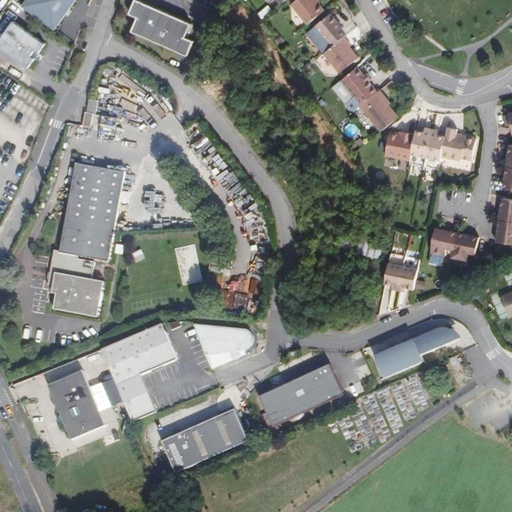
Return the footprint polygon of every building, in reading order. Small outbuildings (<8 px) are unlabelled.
[(55,30),(76,0),(26,0),(22,6),(55,30)] [(193,23),(139,0),(135,0),(130,14),(138,17),(132,31),(151,39),(153,35),(156,39),(166,44),(171,43),(174,49),(189,55),(195,41),(186,37),(193,23)] [(297,0),(292,4),(308,24),(325,10),(319,3),(316,0),(297,0)] [(342,29),(344,28),(332,13),(312,29),(322,41),(320,43),(326,51),(344,36),(346,35),(342,29)] [(46,44),(14,21),(0,40),(0,47),(28,67),(46,44)] [(322,41),(312,29),(310,31),(320,43),(322,41)] [(156,39),(153,35),(151,39),(174,49),(171,43),(166,44),(156,39)] [(349,42),(344,36),(326,51),(324,52),(341,73),(359,57),(350,47),(349,48),(346,45),(348,43),(349,42)] [(370,81),(365,75),(358,66),(341,80),(352,94),(351,95),(353,98),(345,104),(352,112),(360,105),(378,91),(370,81)] [(399,116),(389,105),(391,103),(380,89),(378,91),(360,105),(381,131),(399,116)] [(96,115),(99,100),(90,99),(87,113),(86,113),(84,127),(91,128),(94,114),(96,115)] [(116,132),(118,119),(104,116),(101,130),(116,132)] [(473,160),(477,138),(457,134),(458,129),(448,127),(446,137),(442,157),(459,160),(462,158),(473,160)] [(442,157),(446,137),(438,135),(439,133),(425,130),(425,132),(416,130),(415,134),(410,160),(409,164),(439,170),(442,157)] [(410,160),(415,134),(406,132),(406,135),(399,133),(390,131),(385,155),(410,160)] [(110,262),(126,172),(77,163),(61,252),(55,251),(50,280),(51,280),(50,284),(53,286),(55,286),(53,293),(57,294),(54,309),(99,318),(106,281),(87,278),(75,276),(77,266),(79,256),(110,262)] [(511,198),(503,197),(497,240),(511,242),(511,198)] [(454,250),(457,233),(435,228),(430,253),(445,256),(447,249),(454,250)] [(479,237),(457,233),(454,250),(452,257),(467,260),(468,253),(475,254),(479,237)] [(385,244),(347,234),(343,250),(381,258),(385,244)] [(195,246),(175,250),(183,284),(202,280),(195,246)] [(421,259),(391,253),(389,263),(385,283),(393,285),(393,287),(399,288),(406,289),(407,288),(415,289),(419,270),(421,259)] [(87,278),(89,268),(77,266),(75,276),(87,278)] [(231,284),(232,270),(212,268),(211,283),(231,284)] [(259,313),(264,280),(251,278),(248,293),(224,289),(221,307),(259,313)] [(511,291),(501,296),(510,317),(511,316),(511,291)] [(182,326),(180,322),(168,324),(172,331),(182,326)] [(254,343),(254,341),(254,339),(254,337),(254,336),(253,335),(253,334),(251,333),(250,331),(249,331),(247,330),(245,329),(243,329),(194,324),(208,356),(218,357),(222,366),(248,355),(246,350),(247,350),(248,349),(250,348),(251,348),(252,346),(253,345),(253,344),(254,343)] [(168,332),(165,325),(159,327),(162,335),(168,332)] [(167,366),(176,362),(178,356),(173,343),(174,343),(170,333),(169,334),(168,332),(162,335),(159,327),(104,350),(133,422),(158,412),(144,375),(154,371),(153,370),(166,364),(167,366)] [(437,329),(376,356),(378,361),(375,363),(382,379),(425,361),(422,355),(449,343),(448,340),(457,336),(454,329),(452,329),(451,328),(449,328),(448,328),(446,327),(445,327),(443,328),(442,328),(440,328),(439,328),(437,329)] [(222,366),(218,357),(208,356),(213,370),(222,366)] [(331,367),(262,397),(274,426),(344,396),(331,367)] [(107,426),(84,371),(49,386),(73,440),(107,426)] [(177,474),(250,442),(236,409),(163,441),(177,474)]
